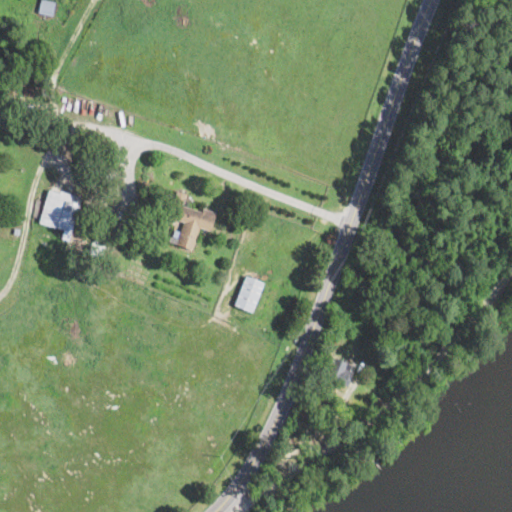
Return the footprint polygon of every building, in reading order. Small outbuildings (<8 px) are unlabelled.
[(56,0),(53,16),(38,13),(40,0),(56,0)] [(44,69),(43,76),(34,76),(34,68),(44,69)] [(0,109),(3,109),(3,112),(7,112),(7,113),(8,124),(4,124),(4,127),(0,127),(0,109)] [(85,167),(84,170),(76,168),(80,157),(87,159),(85,167)] [(84,190),(81,197),(70,232),(50,226),(51,221),(40,218),(48,190),(59,193),(59,191),(68,193),(71,181),(85,186),(84,190)] [(174,195),(175,195),(177,190),(186,193),(182,205),(202,212),(191,249),(169,242),(170,236),(178,238),(183,223),(176,221),(177,217),(168,214),(171,206),(152,200),(155,189),(174,195)] [(123,212),(119,221),(114,219),(118,210),(123,212)] [(139,218),(135,230),(119,224),(122,216),(124,212),(139,218)] [(21,222),(13,220),(15,213),(23,215),(21,222)] [(103,251),(101,259),(87,255),(90,245),(91,241),(105,245),(103,251)] [(264,281),(251,311),(234,303),(246,273),(264,281)] [(403,295),(396,304),(391,301),(398,291),(403,295)] [(378,332),(377,333),(374,329),(386,319),(389,323),(378,332)] [(335,358),(351,365),(349,370),(353,372),(347,387),(327,379),(329,375),(325,373),(330,359),(334,361),(335,358)]
